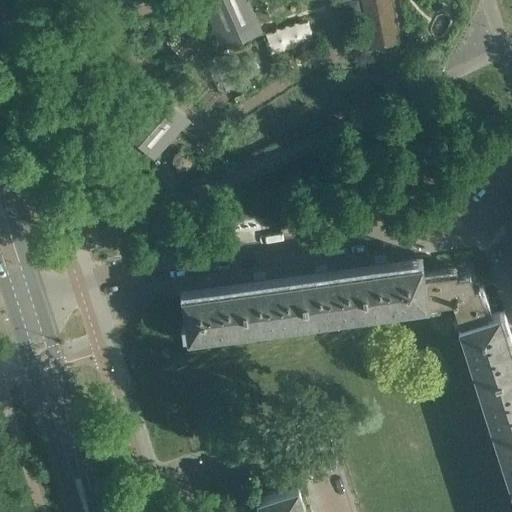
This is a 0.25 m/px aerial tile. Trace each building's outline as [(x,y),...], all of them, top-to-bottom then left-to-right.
[(242,0),(210,0),(208,1),(224,38),(253,25),(242,0)] [(360,0),(366,31),(398,25),(392,0),(360,0)] [(272,51),(316,41),(310,18),(267,29),(272,51)] [(135,43),(138,36),(133,33),(129,41),(135,43)] [(233,86),(218,53),(204,59),(219,92),(233,86)] [(124,120),(148,142),(173,113),(172,113),(171,114),(163,107),(165,106),(158,100),(156,101),(149,94),(150,93),(149,92),(124,120)] [(428,303),(428,302),(424,278),(424,273),(422,260),(361,268),(367,311),(428,303)] [(367,311),(361,268),(301,276),(307,319),(367,311)] [(487,313),(477,283),(473,284),(469,272),(456,273),(455,269),(424,273),(424,278),(428,302),(452,298),(460,322),(487,313)] [(307,319),(301,276),(241,284),(247,328),(307,319)] [(247,328),(241,284),(181,293),(185,321),(181,321),(183,332),(186,332),(187,336),(247,328)] [(511,371),(511,349),(510,344),(499,310),(487,313),(460,322),(458,323),(477,383),(511,371)] [(511,434),(511,371),(477,383),(495,439),(511,434)] [(511,434),(495,439),(511,491),(511,434)] [(311,511),(310,505),(306,506),(298,481),(256,495),(261,511),(311,511)]
